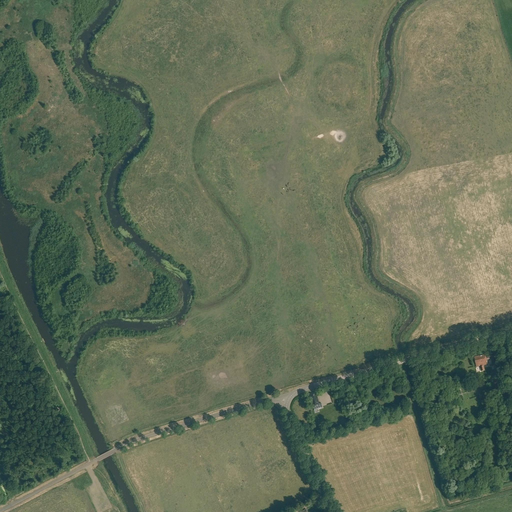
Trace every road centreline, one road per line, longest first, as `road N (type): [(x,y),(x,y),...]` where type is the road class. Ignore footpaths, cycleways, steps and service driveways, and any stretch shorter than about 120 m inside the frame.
road 1 (unclassified): [(0,511),(130,442),(287,400)]
road 2 (tertiary): [(287,400),(305,388),(511,330)]
road 3 (track): [(511,485),(448,502),(406,360)]
road 4 (tertiary): [(331,511),(287,400)]
